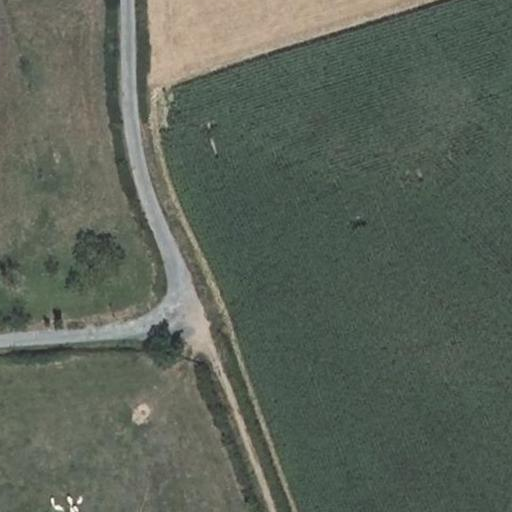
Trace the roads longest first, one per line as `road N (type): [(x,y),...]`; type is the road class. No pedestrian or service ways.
road 1 (residential): [(123,0),(129,141),(177,272),(177,311)]
road 2 (track): [(177,311),(217,361),(271,511)]
